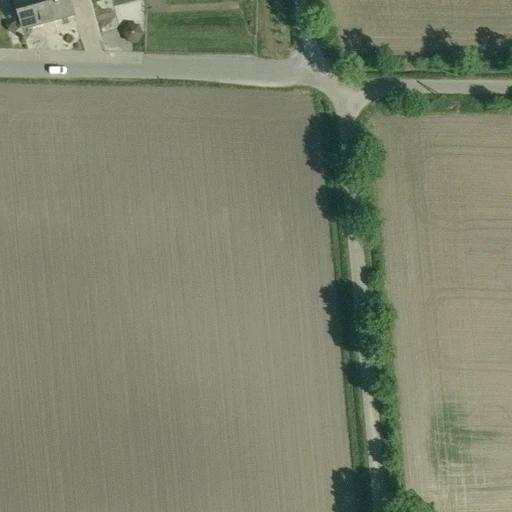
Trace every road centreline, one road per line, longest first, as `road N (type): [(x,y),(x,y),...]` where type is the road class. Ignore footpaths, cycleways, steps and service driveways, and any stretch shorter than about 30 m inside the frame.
road 1 (unclassified): [(331,79),(347,127),(384,511)]
road 2 (unclassified): [(0,64),(331,79)]
road 3 (unclassified): [(511,87),(331,79)]
